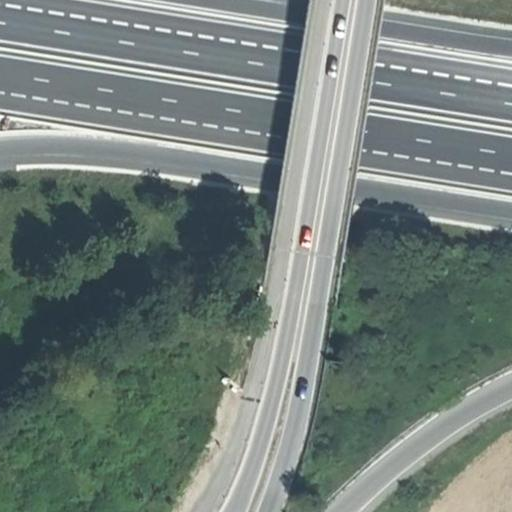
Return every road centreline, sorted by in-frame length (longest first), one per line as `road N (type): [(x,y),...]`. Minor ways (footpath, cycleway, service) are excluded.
road 1 (secondary): [(344,0),(278,384),(237,511)]
road 2 (secondary): [(271,511),(307,376),(367,0)]
road 3 (trunk): [(0,73),(511,154)]
road 4 (trunk): [(511,103),(0,22)]
road 5 (trunk): [(0,149),(119,148),(511,210)]
road 6 (trunk): [(511,45),(207,0)]
road 7 (trunk): [(349,469),(511,385)]
